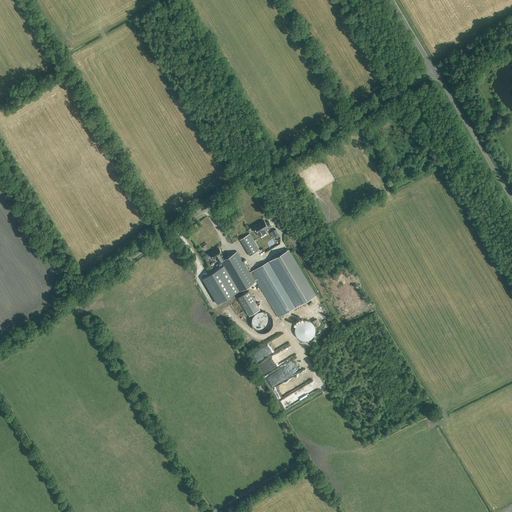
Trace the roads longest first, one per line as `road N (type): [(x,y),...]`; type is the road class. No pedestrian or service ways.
road 1 (unclassified): [(0,349),(164,235),(432,71)]
road 2 (track): [(176,228),(302,458),(213,511)]
road 3 (track): [(25,0),(164,235)]
road 4 (unclassified): [(511,203),(432,71)]
